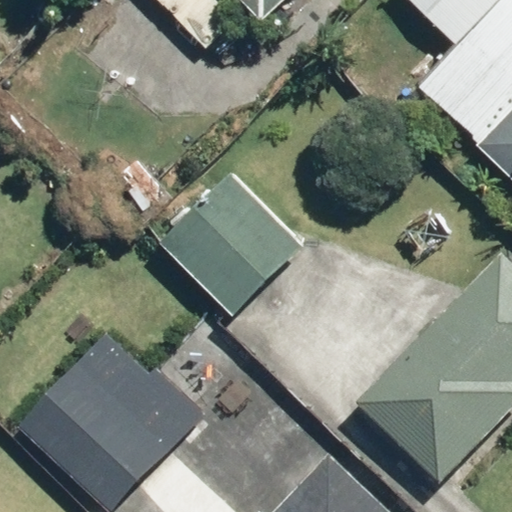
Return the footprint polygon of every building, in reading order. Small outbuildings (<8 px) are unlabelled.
[(228,0),(261,32),(293,0),(228,0)] [(404,0),(424,24),(458,50),(505,0),(404,0)] [(511,116),(476,153),(511,189),(511,116)] [(227,183),(159,252),(232,323),(300,254),(227,183)] [(511,275),(499,263),(356,412),(440,492),(511,416),(511,275)] [(18,434),(101,511),(116,511),(203,420),(156,376),(150,382),(106,341),(18,434)] [(368,511),(326,472),(287,511),(368,511)]
